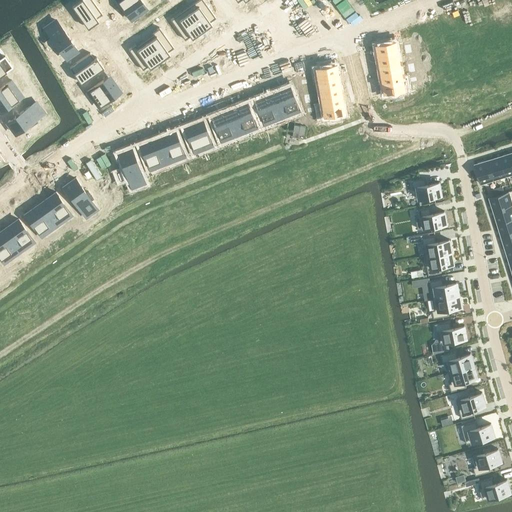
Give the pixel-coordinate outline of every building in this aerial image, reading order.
[(79,0),(73,5),(81,17),(88,28),(94,23),(98,21),(96,18),(102,14),(102,15),(103,14),(92,0),(79,0)] [(117,0),(123,8),(131,19),(142,12),(140,9),(145,5),(142,2),(142,1),(141,0),(117,0)] [(198,0),(186,9),(202,31),(205,29),(212,24),(210,21),(215,18),(216,18),(203,0),(198,0)] [(477,15),(471,17),(480,40),(486,38),(487,38),(485,33),(495,29),(496,29),(488,8),(476,12),(477,15)] [(173,17),(171,19),(185,40),(186,39),(191,35),(192,38),(195,36),(202,31),(186,9),(174,18),(173,17)] [(464,16),(452,21),(460,42),(461,42),(471,38),(473,43),(479,40),(480,40),(471,17),(466,19),(464,16)] [(51,37),(44,41),(49,48),(56,43),(66,58),(78,50),(61,26),(56,20),(45,28),(50,34),(49,34),(51,37)] [(439,26),(427,30),(435,52),(436,51),(445,48),(447,52),(448,52),(454,50),(455,49),(446,26),(446,27),(440,29),(439,26)] [(154,34),(146,40),(160,61),(163,59),(163,58),(170,54),(168,51),(173,48),(174,47),(159,27),(157,29),(153,32),(154,34)] [(131,47),(129,49),(143,69),(144,69),(144,68),(149,65),(150,67),(153,66),(160,61),(146,40),(137,47),(136,45),(132,48),(131,47)] [(395,41),(376,44),(378,54),(397,51),(395,41)] [(397,51),(378,54),(379,64),(398,60),(397,51)] [(61,53),(54,57),(59,63),(65,58),(61,53)] [(90,53),(70,67),(72,70),(72,69),(81,82),(93,74),(93,75),(104,67),(100,61),(99,61),(97,57),(94,59),(91,54),(91,53),(90,53)] [(0,76),(13,67),(9,62),(5,56),(0,59),(0,76)] [(398,60),(379,64),(381,73),(400,70),(398,60)] [(321,67),(314,68),(316,78),(337,74),(335,64),(328,66),(327,63),(321,64),(321,67)] [(400,70),(381,73),(383,83),(406,79),(406,78),(401,79),(400,70)] [(337,74),(316,78),(318,78),(320,87),(339,84),(337,74)] [(103,80),(87,91),(89,94),(92,98),(94,96),(101,106),(110,99),(121,91),(114,81),(111,83),(107,77),(104,80),(103,80)] [(406,79),(383,83),(384,93),(392,91),(393,96),(399,95),(398,90),(408,88),(406,79)] [(0,111),(1,112),(12,104),(21,97),(14,88),(17,87),(14,83),(14,82),(12,80),(0,88),(0,111)] [(339,84),(320,87),(322,96),(340,93),(339,84)] [(279,94),(273,96),(282,118),(284,118),(284,117),(289,115),(288,113),(299,109),(294,98),(295,98),(290,86),(278,90),(279,94)] [(323,105),(318,106),(319,107),(342,103),(340,93),(322,96),(323,105)] [(267,95),(255,99),(260,112),(264,123),(274,119),(275,121),(280,119),(282,118),(273,96),(268,98),(267,95)] [(30,106),(8,122),(16,133),(29,124),(30,126),(37,121),(36,119),(44,113),(36,102),(30,106)] [(236,110),(231,112),(240,135),(242,134),(246,132),(246,130),(256,126),(252,115),(247,102),(235,107),(236,110)] [(342,103),(319,107),(320,117),(330,115),(331,120),(337,119),(336,114),(344,112),(342,103)] [(224,111),(212,116),(217,129),(221,139),(232,135),(233,138),(237,136),(240,135),(231,112),(225,114),(224,111)] [(196,122),(184,127),(189,139),(190,139),(193,148),(203,144),(205,148),(210,146),(210,147),(213,146),(206,127),(205,127),(204,123),(198,125),(196,122)] [(293,134),(304,137),(306,125),(295,122),(293,134)] [(164,138),(159,141),(168,163),(170,162),(175,160),(174,158),(184,154),(180,143),(175,130),(163,135),(164,138)] [(19,134),(11,140),(19,152),(25,148),(28,146),(27,145),(19,134)] [(152,140),(140,144),(145,157),(150,167),(160,163),(161,166),(165,164),(166,164),(168,163),(159,141),(153,143),(152,140)] [(124,170),(117,172),(120,180),(127,178),(128,177),(129,180),(132,187),(145,182),(142,175),(131,148),(118,153),(125,169),(124,170)] [(511,152),(501,156),(507,175),(511,173),(511,152)] [(501,156),(488,160),(494,179),(507,175),(501,156)] [(488,160),(475,164),(481,184),(494,179),(488,160)] [(422,177),(426,177),(426,181),(448,177),(446,166),(421,170),(422,177)] [(425,177),(412,180),(414,188),(416,187),(418,199),(427,197),(427,200),(436,198),(435,196),(442,195),(440,182),(426,184),(425,177)] [(76,178),(64,186),(81,210),(82,210),(86,216),(97,208),(92,202),(93,202),(91,199),(92,199),(93,198),(88,191),(87,192),(86,193),(76,178)] [(511,201),(509,191),(489,197),(493,211),(511,204),(511,201)] [(48,202),(43,206),(57,226),(59,224),(58,224),(63,221),(61,219),(70,213),(64,203),(56,192),(46,200),(48,202)] [(511,204),(493,211),(497,223),(511,218),(511,204)] [(36,207),(25,214),(33,225),(39,232),(48,226),(51,230),(55,227),(57,226),(43,206),(38,209),(36,207)] [(418,215),(416,216),(418,229),(447,224),(445,211),(431,213),(430,206),(417,209),(418,215)] [(511,218),(497,223),(501,236),(511,232),(511,218)] [(10,229),(5,232),(19,252),(21,251),(25,248),(24,246),(33,240),(26,230),(27,230),(19,219),(8,226),(10,229)] [(0,235),(0,257),(3,261),(12,254),(13,256),(17,253),(18,254),(19,252),(5,232),(0,236),(0,235)] [(511,232),(501,236),(505,248),(511,246),(511,232)] [(435,235),(422,237),(425,256),(452,251),(450,239),(436,241),(435,235)] [(452,251),(425,256),(429,274),(442,272),(441,266),(454,263),(452,251)] [(443,277),(430,280),(433,298),(459,294),(457,282),(444,284),(443,277)] [(404,282),(405,289),(413,287),(411,280),(404,282)] [(435,309),(433,310),(434,318),(449,315),(448,308),(461,306),(459,294),(433,298),(435,309)] [(450,321),(435,323),(436,331),(439,331),(441,342),(467,338),(465,325),(452,327),(450,321)] [(456,350),(441,354),(443,362),(446,361),(449,372),(474,365),(471,353),(458,356),(456,350)] [(474,365),(449,372),(452,383),(449,383),(452,391),(467,387),(465,380),(478,377),(474,365)] [(468,396),(457,399),(462,418),(475,415),(473,408),(486,405),(482,392),(476,394),(475,391),(467,394),(468,396)] [(476,420),(461,425),(467,443),(495,435),(491,423),(478,427),(476,420)] [(484,452),(473,455),(476,467),(474,467),(476,475),(491,471),(489,464),(502,461),(498,448),(492,450),(491,448),(483,450),(484,452)] [(482,486),(479,487),(483,500),(496,496),(497,498),(505,496),(504,493),(511,492),(507,479),(494,483),(493,476),(480,480),(482,486)]
